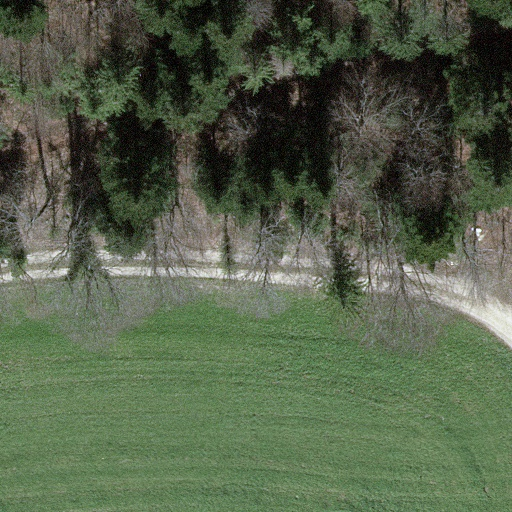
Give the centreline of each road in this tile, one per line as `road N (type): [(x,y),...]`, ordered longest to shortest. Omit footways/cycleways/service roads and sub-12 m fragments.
road 1 (track): [(0,182),(154,131),(511,46)]
road 2 (track): [(0,287),(275,284),(479,320),(511,344)]
